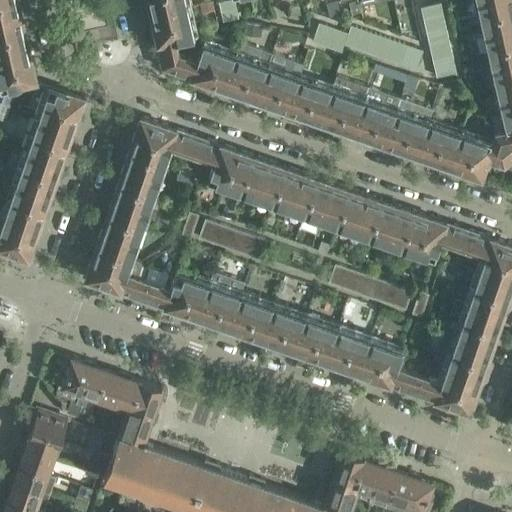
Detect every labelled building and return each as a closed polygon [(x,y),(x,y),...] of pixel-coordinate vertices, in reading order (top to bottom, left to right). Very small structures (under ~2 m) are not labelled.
[(0,0),(0,17),(22,12),(18,0),(0,0)] [(185,0),(148,0),(150,8),(185,0)] [(194,33),(188,6),(186,0),(185,0),(150,8),(157,41),(175,37),(175,38),(194,33)] [(236,10),(233,0),(217,0),(221,14),(236,10)] [(511,22),(511,0),(477,0),(484,29),(511,22)] [(456,71),(441,4),(423,8),(438,74),(456,71)] [(0,52),(29,45),(22,12),(0,17),(0,52)] [(511,57),(511,22),(484,29),(492,62),(511,57)] [(343,50),(346,42),(349,33),(320,23),(314,40),(343,50)] [(352,25),(349,33),(346,42),(418,67),(424,50),(352,25)] [(197,59),(178,52),(175,38),(175,37),(157,41),(163,66),(192,76),(197,59)] [(224,87),(236,52),(203,40),(197,59),(192,76),(224,87)] [(37,79),(29,45),(0,52),(0,83),(1,87),(37,79)] [(256,98),(268,63),(236,52),(224,87),(256,98)] [(511,92),(511,57),(492,62),(499,96),(511,92)] [(288,109),(300,74),(268,63),(256,98),(288,109)] [(320,120),(332,85),(300,74),(288,109),(320,120)] [(73,128),(85,95),(49,83),(38,116),(73,128)] [(352,131),(364,96),(332,85),(320,120),(352,131)] [(511,92),(499,96),(507,128),(507,129),(511,127),(511,92)] [(10,106),(13,98),(3,94),(0,103),(10,106)] [(384,142),(397,107),(364,96),(352,131),(384,142)] [(0,111),(7,114),(10,106),(0,103),(0,104),(0,111)] [(417,154),(429,118),(397,107),(384,142),(417,154)] [(170,144),(176,127),(141,115),(130,147),(165,160),(170,144)] [(62,160),(72,132),(73,128),(38,116),(27,148),(62,160)] [(449,165),(461,130),(429,118),(417,154),(449,165)] [(215,159),(221,142),(176,127),(170,144),(214,159),(215,159)] [(504,165),(511,158),(511,127),(507,129),(507,128),(496,131),(493,141),(487,159),(504,165)] [(493,141),(461,130),(449,165),(481,176),(487,159),(493,141)] [(225,183),(237,148),(221,142),(215,159),(214,159),(208,177),(225,183)] [(154,192),(164,162),(165,160),(130,147),(119,180),(154,192)] [(51,192),(61,164),(62,160),(27,148),(16,180),(51,192)] [(241,189),(253,153),(237,148),(225,183),(241,189)] [(257,194),(269,159),(253,153),(241,189),(257,194)] [(273,200),(285,164),(269,159),(257,194),(273,200)] [(289,205),(301,170),(285,164),(273,200),(289,205)] [(193,182),(196,173),(185,169),(182,178),(193,182)] [(305,211),(317,176),(301,170),(289,205),(305,211)] [(321,216),(333,181),(317,176),(305,211),(321,216)] [(40,224),(50,196),(51,192),(16,180),(5,212),(40,224)] [(143,224),(154,192),(119,180),(108,212),(143,224)] [(337,222),(349,187),(333,181),(321,216),(337,222)] [(353,227),(365,192),(349,187),(337,222),(353,227)] [(369,233),(381,198),(365,192),(353,227),(369,233)] [(385,239),(398,203),(381,198),(369,233),(385,239)] [(401,244),(414,209),(398,203),(385,239),(401,244)] [(417,250),(430,215),(414,209),(401,244),(417,250)] [(193,235),(201,213),(191,210),(184,232),(193,235)] [(0,246),(29,257),(40,224),(5,212),(0,226),(0,227),(0,228),(0,227),(0,246)] [(132,256),(143,224),(108,212),(96,244),(132,256)] [(491,236),(455,223),(430,215),(417,250),(434,255),(440,237),(485,252),(485,253),(491,236)] [(412,288),(335,262),(207,218),(200,236),(406,307),(412,288)] [(511,279),(511,243),(491,236),(485,253),(485,252),(479,268),(511,279)] [(126,272),(132,256),(96,244),(85,276),(120,288),(126,271),(126,272)] [(457,273),(460,264),(449,260),(445,269),(457,273)] [(503,312),(511,287),(511,279),(479,268),(468,300),(503,312)] [(197,315),(209,280),(177,269),(171,287),(165,304),(197,315)] [(171,287),(126,272),(126,271),(120,288),(165,304),(171,287)] [(229,326),(242,291),(209,280),(197,315),(229,326)] [(421,314),(429,292),(420,288),(412,311),(421,314)] [(262,337),(274,302),(242,291),(229,326),(262,337)] [(492,345),(503,312),(468,300),(457,332),(492,345)] [(294,348),(306,313),(274,302),(262,337),(294,348)] [(326,360),(338,324),(306,313),(294,348),(326,360)] [(358,371),(370,335),(338,324),(326,360),(358,371)] [(481,377),(492,345),(457,332),(446,364),(481,377)] [(396,365),(403,347),(370,335),(358,371),(390,382),(396,365)] [(80,390),(90,360),(85,358),(84,360),(72,356),(66,375),(60,373),(58,380),(73,385),(72,387),(80,390)] [(98,394),(107,368),(95,364),(95,362),(90,360),(80,390),(88,393),(89,391),(98,394)] [(470,409),(481,377),(446,364),(440,380),(441,380),(435,397),(470,409)] [(440,380),(396,365),(390,382),(435,397),(441,380),(440,380)] [(114,402),(124,372),(119,370),(118,372),(107,368),(98,394),(107,397),(106,399),(114,402)] [(133,406),(142,378),(141,378),(140,380),(129,376),(129,374),(124,372),(114,402),(122,405),(123,403),(131,406),(133,406)] [(145,436),(162,385),(142,378),(133,406),(131,406),(129,413),(125,412),(118,432),(144,441),(145,439),(146,440),(147,437),(145,436)] [(81,402),(76,400),(72,399),(70,404),(79,408),(81,402)] [(77,413),(79,408),(70,404),(68,410),(77,413)] [(60,438),(68,416),(38,406),(37,408),(29,405),(24,420),(32,423),(30,428),(60,438)] [(95,439),(99,427),(94,425),(90,437),(95,439)] [(101,441),(105,429),(99,427),(95,439),(101,441)] [(54,455),(60,438),(30,428),(24,445),(54,455)] [(236,511),(246,483),(249,484),(251,478),(248,476),(219,466),(220,462),(205,457),(203,461),(144,441),(118,432),(104,474),(197,506),(195,511),(236,511)] [(101,441),(95,439),(90,437),(88,442),(99,446),(101,441)] [(98,451),(99,446),(88,442),(86,447),(98,451)] [(52,463),(54,455),(24,445),(23,450),(25,451),(21,462),(46,471),(50,462),(52,463)] [(352,482),(362,454),(343,448),(326,498),(323,497),(322,501),(323,501),(323,502),(349,511),(356,492),(352,490),(355,483),(352,482)] [(370,491),(381,460),(376,459),(374,461),(364,457),(365,455),(362,454),(352,482),(355,483),(363,486),(362,488),(370,491)] [(388,495),(397,469),(386,465),(386,462),(381,460),(370,491),(379,494),(379,492),(388,495)] [(43,480),(46,471),(21,462),(17,473),(14,474),(13,478),(43,489),(46,481),(43,480)] [(91,473),(94,464),(89,462),(85,471),(91,473)] [(97,475),(100,466),(94,464),(91,473),(97,475)] [(405,503),(415,472),(410,471),(408,473),(397,469),(388,495),(397,498),(396,500),(405,503)] [(348,511),(349,511),(323,502),(264,482),(265,477),(250,472),(248,476),(251,478),(249,484),(246,483),(236,511),(348,511)] [(425,499),(432,481),(420,477),(420,474),(415,472),(405,503),(413,505),(413,503),(428,508),(431,501),(425,499)] [(40,497),(43,489),(13,478),(11,483),(13,485),(9,496),(35,505),(38,496),(40,497)] [(80,507),(83,497),(77,495),(74,505),(80,507)] [(48,511),(49,510),(35,505),(9,496),(5,507),(2,508),(0,511),(48,511)] [(85,509),(88,499),(83,497),(80,507),(85,509)]
